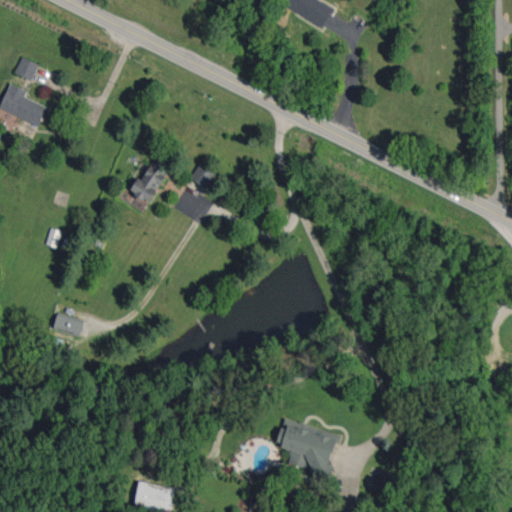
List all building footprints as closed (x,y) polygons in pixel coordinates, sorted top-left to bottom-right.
[(323,26),(334,7),(320,0),(281,0),(280,4),(323,26)] [(38,63),(21,57),(16,74),(33,80),(38,63)] [(28,90),(10,83),(0,106),(0,108),(39,126),(48,106),(25,97),(28,90)] [(130,191),(151,202),(169,166),(154,158),(143,180),(137,177),(130,191)] [(191,178),(207,188),(217,174),(200,163),(191,178)] [(58,247),(61,230),(51,228),(47,244),(58,247)] [(80,335),(84,323),(58,314),(54,327),(80,335)] [(339,435),(284,418),(276,444),(293,449),(288,462),(311,469),(310,473),(326,478),(339,435)] [(135,508),(172,511),(175,486),(138,482),(135,508)]
